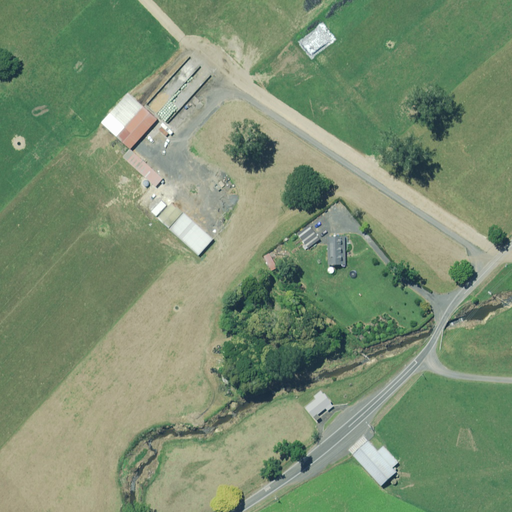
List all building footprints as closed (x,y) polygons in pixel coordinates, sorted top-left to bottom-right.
[(144,107),(129,92),(109,114),(101,122),(132,150),(159,120),(144,107)] [(164,179),(131,150),(124,158),(157,187),(164,179)] [(155,188),(148,181),(135,196),(142,203),(155,188)] [(214,240),(174,203),(159,219),(199,256),(214,240)] [(324,209),(321,204),(312,209),(315,214),(324,209)] [(347,265),(346,237),(328,237),(328,245),(329,259),(329,266),(347,265)] [(332,404),(322,391),(315,397),(317,400),(307,408),(317,422),(322,418),(319,414),(332,404)] [(379,452),(365,436),(350,450),(382,486),(398,472),(394,468),(399,463),(385,447),(379,452)]
